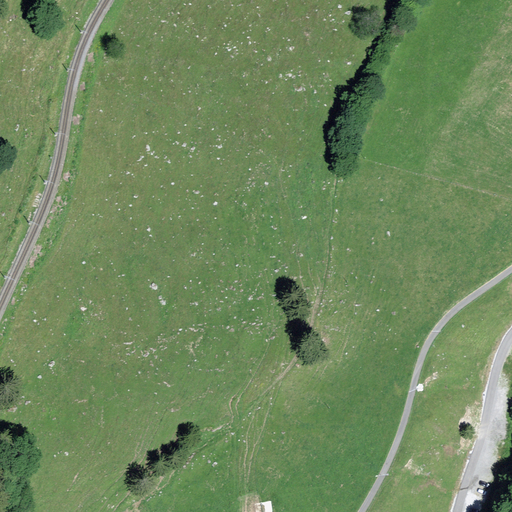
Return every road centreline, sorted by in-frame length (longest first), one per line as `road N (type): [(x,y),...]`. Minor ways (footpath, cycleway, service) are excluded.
road 1 (unclassified): [(511,269),(431,337),(400,434),(360,511)]
road 2 (unclassified): [(456,511),(511,340)]
